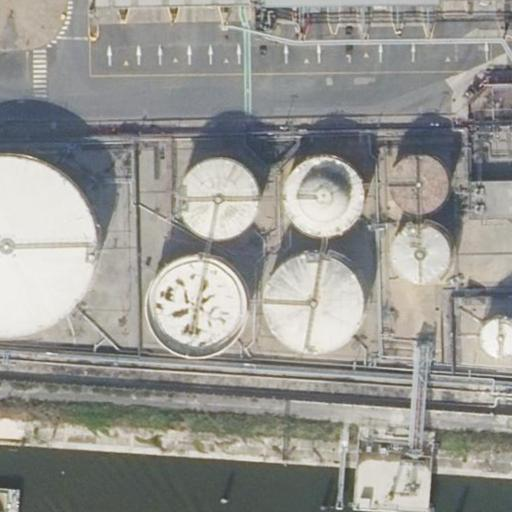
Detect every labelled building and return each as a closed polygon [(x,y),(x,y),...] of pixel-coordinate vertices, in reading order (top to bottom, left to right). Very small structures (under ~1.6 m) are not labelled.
[(20,151),(3,149),(0,149),(0,334),(2,334),(17,333),(33,329),(48,322),(61,313),(73,302),(82,289),(89,274),(94,259),(95,242),(94,227),(90,211),(84,196),(74,183),(63,171),(50,162),(35,155),(20,151)] [(421,150),(415,149),(413,149),(407,150),(402,152),(397,154),(393,158),(388,164),(386,169),(384,175),(384,180),(384,185),(385,190),(388,195),(391,200),(395,204),(399,207),(404,209),(409,211),(415,212),(420,211),(425,210),(430,207),(435,204),(439,201),(442,196),(444,191),(445,186),(446,180),(446,175),(444,170),(442,165),(439,160),(435,156),(431,153),(426,151),(421,150)] [(222,151),(215,150),(211,150),(204,152),(196,154),(189,158),(183,163),(176,172),(173,179),(171,186),(170,194),(171,201),(173,209),(176,216),(180,222),(186,228),(192,232),(199,235),(206,238),(214,238),(221,238),(229,236),(236,233),(242,228),(248,223),(252,217),(256,210),(258,202),(258,195),(258,187),(256,180),(253,173),(248,166),(243,161),(237,156),(230,153),(222,151)] [(327,152),(320,152),(317,152),(310,153),(303,155),(297,159),(289,166),(285,171),(282,177),(280,184),(280,191),(280,198),(282,204),(285,211),(289,216),(293,221),(299,225),(305,228),(312,230),(319,231),(326,230),(332,229),(339,226),(344,222),(349,217),(353,212),(356,205),(358,199),(359,192),(359,185),(357,178),(354,172),(350,166),(345,161),(339,157),(333,154),(327,152)] [(470,222),(511,220),(511,181),(469,183),(470,222)] [(421,221),(416,220),(414,220),(408,221),(403,223),(399,225),(392,231),(387,240),(386,245),(385,250),(386,255),(387,260),(389,265),(392,270),(396,273),(400,276),(405,279),(410,280),(415,281),(421,280),(426,279),(431,277),(435,274),(439,270),(442,266),(444,261),(446,256),(446,251),(444,240),(442,236),(435,227),(431,224),(426,222),(421,221)] [(318,248),(309,247),(305,247),(296,249),(287,252),(279,256),(272,262),(269,265),(264,273),(260,281),(258,289),(257,298),(257,307),(260,316),(263,324),(268,331),(275,338),(282,343),(290,347),(299,350),(308,350),(317,350),(326,347),(334,344),(341,339),(348,332),(353,325),(357,317),(359,308),(360,299),(359,290),(357,282),(353,274),(348,266),(342,260),(335,254),(327,250),(318,248)] [(201,251),(192,250),(188,250),(179,252),(171,255),(163,259),(156,265),(148,276),(144,284),(141,292),(141,301),(141,310),(144,318),(147,326),(152,334),(158,340),(166,345),(174,349),(182,351),(191,352),(200,352),(209,349),(217,346),(224,341),(230,335),(236,327),(239,319),(242,311),(243,302),(242,293),(240,285),(236,276),(231,269),(225,263),(218,258),(209,254),(201,251)] [(503,315),(496,314),(494,314),(487,316),(480,321),(478,324),(476,330),(476,337),(477,341),(478,344),(483,349),(485,351),(492,354),(499,354),(505,352),(511,347),(511,345),(511,322),(511,321),(509,319),(503,315)]
